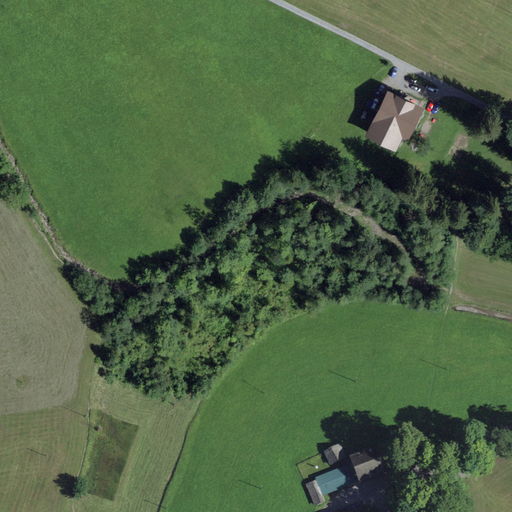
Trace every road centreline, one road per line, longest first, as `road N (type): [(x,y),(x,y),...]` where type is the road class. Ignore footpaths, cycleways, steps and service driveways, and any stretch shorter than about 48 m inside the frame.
road 1 (unclassified): [(333,511),(422,464),(511,434)]
road 2 (track): [(277,0),(401,64)]
